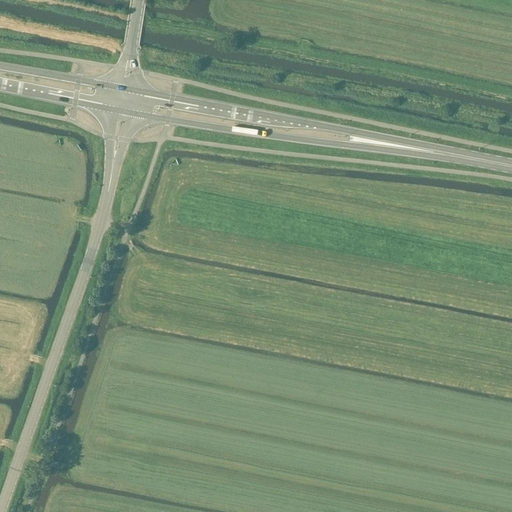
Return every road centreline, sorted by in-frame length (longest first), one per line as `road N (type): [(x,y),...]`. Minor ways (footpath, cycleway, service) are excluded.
road 1 (tertiary): [(0,511),(99,222)]
road 2 (primary): [(390,145),(133,90)]
road 3 (primary): [(130,112),(390,145)]
road 4 (primary): [(511,166),(390,145)]
